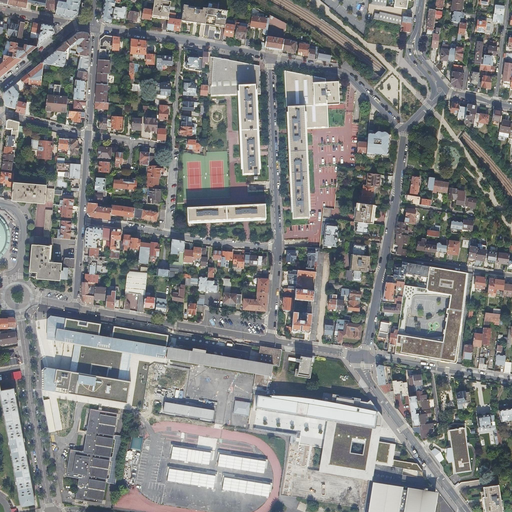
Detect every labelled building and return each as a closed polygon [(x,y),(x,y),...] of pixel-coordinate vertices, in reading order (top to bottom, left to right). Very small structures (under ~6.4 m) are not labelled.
[(20,7),(26,8),(27,2),(27,0),(8,0),(7,4),(20,7)] [(51,8),(56,9),(58,1),(53,0),(47,0),(46,9),(51,10),(51,8)] [(80,0),(67,0),(66,4),(64,4),(65,2),(58,1),(56,9),(55,14),(72,18),(78,13),(80,0)] [(117,17),(128,19),(129,11),(129,10),(126,9),(127,7),(126,7),(127,5),(126,5),(127,1),(124,0),(120,0),(120,2),(123,4),(123,6),(122,6),(122,7),(117,6),(117,4),(119,5),(120,3),(116,2),(115,4),(115,6),(113,18),(117,18),(117,17)] [(168,18),(169,14),(171,2),(169,2),(158,0),(154,0),(154,3),(154,7),(153,8),(153,10),(152,16),(166,18),(168,18)] [(395,0),(394,7),(407,9),(407,0),(408,0),(411,0),(395,0)] [(436,0),(435,8),(442,9),(442,10),(443,10),(443,9),(444,0),(436,0)] [(453,0),(452,10),(454,11),(461,12),(463,0),(453,0)] [(226,17),(227,10),(218,9),(219,2),(208,1),(207,9),(205,22),(215,24),(225,25),(225,23),(226,17)] [(106,23),(111,24),(113,18),(111,17),(110,16),(110,13),(112,13),(113,9),(111,8),(111,5),(115,6),(115,4),(105,2),(105,3),(104,7),(104,10),(103,14),(102,18),(106,23)] [(205,22),(207,9),(203,8),(202,10),(187,8),(188,6),(184,5),(182,20),(205,24),(205,22)] [(494,14),(503,15),(504,6),(495,5),(494,14)] [(436,10),(429,8),(426,35),(433,36),(433,33),(435,21),(435,17),(436,11),(436,10)] [(142,18),(151,20),(152,16),(153,10),(143,9),(142,18)] [(129,11),(128,19),(137,21),(139,12),(129,11)] [(461,12),(454,11),(453,14),(452,14),(451,21),(453,21),(453,23),(455,23),(459,24),(460,22),(460,21),(461,12)] [(402,21),(403,17),(380,12),(379,14),(374,13),(373,18),(395,23),(401,24),(402,21)] [(412,23),(412,17),(407,17),(407,13),(403,12),(403,17),(402,21),(412,23)] [(173,30),(175,19),(171,18),(172,17),(172,15),(169,14),(168,18),(167,29),(173,30)] [(285,30),(287,23),(270,14),(269,18),(268,23),(285,30)] [(492,19),(486,18),(486,21),(484,32),(491,33),(492,24),(496,24),(496,22),(502,23),(503,15),(494,14),(493,14),(492,19)] [(258,27),(259,17),(252,16),(249,16),(248,24),(248,26),(258,27)] [(267,34),(268,23),(269,18),(259,17),(258,27),(263,28),(263,33),(264,34),(267,34)] [(182,20),(175,19),(173,30),(180,31),(182,20)] [(484,32),(486,21),(484,21),(477,20),(476,31),(484,32)] [(400,31),(410,32),(412,23),(402,21),(401,24),(401,25),(401,26),(404,26),(404,29),(401,28),(400,31)] [(467,22),(460,21),(460,22),(459,24),(457,40),(464,41),(464,38),(463,38),(461,37),(461,34),(464,34),(465,34),(465,31),(466,31),(466,27),(467,22)] [(25,44),(27,45),(27,43),(28,38),(24,37),(23,38),(22,38),(24,23),(20,22),(16,43),(18,43),(25,44)] [(247,28),(248,26),(248,24),(235,22),(235,25),(234,28),(237,28),(236,37),(241,38),(246,39),(247,28)] [(27,45),(37,47),(37,46),(40,33),(41,29),(42,24),(33,23),(31,32),(30,37),(35,38),(34,44),(27,43),(27,45)] [(234,28),(235,25),(225,23),(225,25),(225,27),(223,35),(233,37),(234,28)] [(7,24),(5,31),(8,31),(8,34),(16,36),(18,25),(13,24),(10,24),(10,25),(7,24)] [(40,33),(37,46),(54,33),(53,27),(52,27),(42,24),(41,29),(44,29),(40,33)] [(433,36),(431,47),(438,47),(440,30),(436,30),(436,34),(433,33),(433,36)] [(79,55),(89,57),(90,37),(88,34),(82,33),(76,34),(56,50),(69,53),(70,48),(75,44),(79,45),(79,47),(78,48),(78,52),(78,53),(79,53),(79,55)] [(112,46),(113,37),(105,35),(100,39),(100,45),(103,45),(103,43),(105,41),(106,42),(107,43),(109,43),(109,45),(112,46)] [(282,50),(284,40),(266,37),(265,45),(265,47),(282,50)] [(146,43),(147,42),(131,39),(130,53),(137,54),(137,52),(139,52),(138,57),(143,57),(144,54),(146,54),(146,48),(146,43)] [(290,41),(284,40),(282,50),(287,51),(294,52),(296,42),(290,41)] [(464,41),(457,40),(457,42),(456,44),(455,51),(454,59),(461,60),(464,41)] [(7,51),(6,56),(22,59),(37,47),(27,45),(25,44),(24,49),(20,48),(21,47),(18,46),(17,46),(18,43),(16,43),(11,42),(9,51),(10,51),(9,51),(7,51)] [(308,55),(309,46),(309,45),(299,43),(298,51),(303,51),(302,55),(308,55)] [(440,59),(448,61),(449,50),(450,45),(442,44),(440,59)] [(455,51),(456,44),(450,44),(450,45),(449,50),(448,61),(454,61),(454,59),(455,51)] [(487,55),(493,56),(495,56),(496,46),(489,45),(487,55)] [(317,52),(318,47),(309,46),(308,55),(308,58),(316,59),(317,53),(317,52)] [(111,63),(111,55),(105,54),(106,49),(99,48),(98,73),(109,74),(110,63),(111,63)] [(69,53),(56,50),(41,63),(50,65),(66,68),(69,53)] [(195,71),(202,71),(202,67),(203,51),(203,50),(199,50),(199,57),(193,56),(188,56),(187,61),(186,61),(186,65),(188,65),(188,67),(195,68),(195,71)] [(481,53),(475,52),(474,61),(473,61),(472,63),(480,64),(481,57),(481,54),(481,53)] [(331,55),(317,53),(316,59),(330,62),(331,55)] [(145,69),(148,69),(148,66),(147,65),(147,64),(154,64),(155,55),(146,54),(145,69)] [(480,64),(493,65),(493,60),(492,60),(493,56),(487,55),(484,54),(483,57),(481,57),(480,64)] [(0,76),(10,68),(22,59),(6,56),(4,55),(3,63),(2,62),(0,64),(0,65),(0,66),(0,76)] [(156,70),(161,70),(162,65),(172,66),(172,56),(171,56),(168,56),(157,55),(156,70)] [(207,95),(207,96),(226,95),(239,94),(238,85),(255,84),(255,94),(260,94),(259,66),(240,62),(217,57),(213,57),(210,57),(209,77),(208,85),(207,95)] [(50,65),(41,63),(30,72),(29,84),(28,87),(29,87),(29,84),(32,84),(39,85),(41,85),(43,68),(50,69),(50,65)] [(502,83),(510,85),(511,77),(511,74),(511,69),(511,63),(505,63),(503,73),(504,73),(502,83)] [(479,67),(479,69),(489,70),(489,72),(493,72),(493,65),(480,64),(479,67)] [(77,80),(87,82),(87,72),(79,70),(78,73),(76,72),(75,76),(77,77),(77,80)] [(292,210),(292,219),(309,218),(307,185),(305,130),(304,111),(305,111),(306,129),(315,128),(328,128),(327,115),(327,110),(327,105),(338,104),(337,82),(325,82),(325,79),(288,71),(284,70),(285,93),(286,106),(287,106),(289,149),(290,173),(292,210)] [(452,71),(450,83),(455,87),(462,89),(464,73),(452,71)] [(476,83),(477,83),(478,75),(479,72),(471,71),(470,82),(473,82),(473,83),(476,84),(476,83)] [(29,84),(30,72),(20,79),(26,86),(28,87),(29,84)] [(107,84),(108,84),(109,74),(98,73),(97,84),(107,84)] [(477,83),(477,86),(485,87),(489,88),(491,77),(478,75),(477,83)] [(26,86),(20,79),(13,86),(18,92),(21,90),(26,86)] [(86,100),(87,82),(77,80),(76,80),(75,88),(74,99),(75,99),(86,100)] [(155,99),(166,100),(167,95),(170,95),(170,84),(161,83),(156,83),(155,99)] [(195,84),(184,83),(184,89),(183,94),(195,95),(195,84)] [(107,93),(108,94),(108,92),(107,92),(107,84),(97,84),(96,93),(107,93)] [(238,85),(239,94),(239,103),(240,118),(241,137),(242,161),(242,175),(259,174),(259,168),(258,152),(257,138),(257,124),(256,110),(255,96),(255,94),(255,84),(238,85)] [(66,112),(66,111),(68,99),(68,97),(58,96),(59,96),(60,85),(56,85),(56,88),(54,88),(53,96),(47,95),(45,111),(46,111),(47,112),(51,112),(52,112),(52,110),(66,112)] [(200,94),(207,95),(208,85),(200,85),(200,94)] [(18,92),(13,86),(5,92),(5,93),(4,93),(4,94),(4,95),(5,104),(6,105),(6,106),(7,106),(8,106),(16,109),(18,98),(19,93),(18,92)] [(107,93),(96,93),(96,102),(106,102),(107,93)] [(16,111),(25,113),(26,104),(20,102),(21,98),(18,98),(16,109),(16,111)] [(85,105),(86,100),(75,99),(74,108),(81,108),(82,106),(82,105),(83,105),(85,105)] [(197,105),(197,102),(191,101),(183,101),(183,104),(182,109),(193,110),(193,105),(197,105)] [(459,106),(459,105),(452,103),(451,112),(458,113),(459,106)] [(464,119),(463,124),(472,132),(473,127),(475,113),(476,106),(467,104),(466,107),(466,111),(469,111),(468,116),(465,115),(464,119)] [(458,113),(457,117),(464,119),(465,115),(466,111),(466,107),(459,106),(458,113)] [(159,109),(158,119),(167,119),(168,110),(159,109)] [(502,111),(493,110),(492,120),(500,122),(501,119),(502,111)] [(84,117),(85,112),(66,111),(66,112),(66,117),(69,117),(72,117),(72,120),(74,120),(74,121),(80,121),(81,117),(84,117)] [(475,113),(473,127),(477,128),(478,122),(487,124),(487,122),(488,119),(488,116),(484,115),(484,114),(483,113),(482,113),(481,113),(480,113),(480,114),(475,113)] [(111,115),(108,115),(107,119),(107,128),(121,129),(122,117),(112,117),(112,119),(111,119),(111,115)] [(181,126),(195,127),(196,124),(191,123),(191,117),(182,116),(181,126)] [(132,129),(141,130),(142,117),(137,117),(137,119),(132,119),(132,129)] [(100,128),(107,129),(107,128),(107,119),(101,118),(101,121),(100,121),(99,125),(101,125),(100,128)] [(144,130),(150,131),(150,132),(156,133),(157,119),(145,118),(144,130)] [(19,122),(8,119),(7,120),(6,128),(11,128),(11,136),(15,136),(17,137),(19,122)] [(500,122),(499,130),(509,132),(510,124),(510,122),(511,120),(501,119),(500,122)] [(158,125),(157,141),(160,141),(160,142),(165,143),(166,126),(158,125)] [(181,126),(180,134),(195,135),(196,130),(195,130),(195,127),(181,126)] [(368,130),(367,138),(367,146),(366,152),(370,152),(370,153),(380,154),(386,155),(386,153),(387,153),(389,138),(388,138),(388,136),(384,132),(382,132),(376,132),(374,133),(374,134),(373,134),(374,131),(368,130)] [(63,137),(63,134),(59,133),(58,148),(68,149),(69,139),(64,139),(64,138),(64,137),(63,137)] [(7,146),(14,147),(15,136),(11,136),(8,136),(8,137),(6,138),(6,139),(8,140),(7,142),(6,143),(6,144),(7,146)] [(70,138),(69,139),(68,149),(68,153),(77,154),(78,145),(76,145),(77,141),(76,140),(73,139),(72,138),(70,138)] [(52,146),(53,146),(53,142),(47,141),(47,140),(44,139),(44,141),(37,140),(32,139),(31,151),(35,152),(35,157),(50,159),(51,150),(52,147),(52,146)] [(192,148),(192,151),(195,152),(196,152),(200,153),(200,145),(198,143),(196,143),(196,141),(188,140),(188,148),(192,148)] [(366,143),(358,142),(357,152),(365,152),(366,143)] [(100,161),(109,162),(109,158),(110,158),(111,148),(98,147),(98,157),(101,157),(100,161)] [(118,163),(127,164),(128,153),(127,153),(122,153),(116,152),(115,162),(115,167),(118,167),(118,163)] [(139,165),(148,165),(149,156),(149,152),(140,152),(139,165)] [(4,153),(4,161),(12,162),(13,162),(14,154),(4,153)] [(12,162),(4,161),(3,169),(12,170),(12,162)] [(109,172),(109,162),(100,161),(99,171),(109,172)] [(74,177),(80,178),(81,164),(64,163),(57,162),(56,171),(65,172),(65,179),(74,180),(74,177)] [(147,177),(158,178),(159,178),(159,170),(162,171),(162,166),(153,166),(148,165),(147,177)] [(9,173),(2,172),(1,183),(5,183),(4,188),(7,188),(8,185),(12,185),(12,178),(8,177),(9,173)] [(381,174),(368,173),(366,185),(375,187),(379,187),(381,174)] [(417,193),(417,190),(419,178),(412,176),(409,192),(417,194),(417,193)] [(147,188),(150,189),(157,189),(158,178),(147,177),(147,183),(148,183),(147,188)] [(113,183),(114,179),(107,178),(96,178),(95,190),(98,190),(105,191),(105,182),(113,183)] [(113,188),(127,189),(128,180),(114,179),(113,183),(113,188)] [(127,189),(136,190),(136,188),(137,179),(132,179),(132,181),(128,180),(127,189)] [(447,193),(448,183),(437,181),(436,191),(447,193)] [(45,201),(54,202),(54,194),(55,190),(55,188),(47,188),(47,187),(33,185),(33,184),(23,183),(23,185),(15,184),(15,182),(14,182),(12,200),(16,200),(41,202),(45,202),(45,201)] [(365,204),(372,205),(375,187),(366,185),(363,185),(362,199),(365,200),(365,204)] [(458,191),(458,189),(449,188),(448,198),(456,199),(458,191)] [(147,196),(147,204),(159,204),(160,189),(157,189),(150,189),(149,194),(150,194),(150,196),(147,196)] [(106,196),(106,191),(105,191),(98,190),(97,194),(94,194),(94,202),(102,202),(102,196),(106,196)] [(463,192),(458,191),(456,199),(456,204),(463,205),(464,193),(463,193),(463,192)] [(412,200),(412,203),(418,204),(419,198),(420,197),(405,194),(405,198),(405,199),(410,200),(410,199),(412,200)] [(60,200),(60,205),(65,205),(73,206),(73,201),(73,196),(64,196),(63,200),(60,200)] [(476,199),(468,197),(466,204),(468,205),(468,206),(475,207),(476,199)] [(343,201),(335,200),(335,208),(342,209),(343,201)] [(110,219),(111,214),(111,209),(101,207),(100,207),(98,208),(97,207),(97,204),(88,203),(87,214),(90,216),(110,219)] [(372,205),(365,204),(356,203),(354,221),(356,222),(357,222),(367,223),(371,224),(373,205),(372,205)] [(255,204),(187,207),(188,222),(195,222),(265,219),(265,216),(265,204),(255,204)] [(73,206),(65,205),(64,217),(72,217),(73,206)] [(122,215),(123,206),(111,205),(111,209),(111,214),(122,215)] [(134,217),(134,208),(123,206),(122,215),(134,217)] [(157,212),(134,208),(134,217),(140,218),(142,218),(156,221),(157,212)] [(324,208),(323,217),(328,218),(331,218),(332,208),(324,208)] [(51,234),(53,210),(46,209),(44,237),(51,237),(51,234)] [(407,209),(404,223),(405,223),(414,224),(415,218),(414,218),(415,210),(407,209)] [(326,222),(325,234),(337,236),(337,235),(338,231),(337,231),(338,226),(330,225),(330,222),(327,222),(328,218),(323,217),(322,222),(326,222)] [(71,221),(62,220),(61,229),(70,230),(71,221)] [(472,230),(473,220),(470,220),(470,221),(463,220),(463,222),(462,229),(472,230)] [(404,223),(398,221),(397,225),(395,233),(396,233),(404,235),(407,235),(407,232),(404,231),(405,223),(404,223)] [(462,230),(462,229),(463,222),(453,221),(453,225),(451,224),(450,228),(462,230)] [(367,223),(357,222),(356,233),(359,233),(360,232),(367,233),(368,228),(367,228),(367,223)] [(431,231),(427,230),(427,233),(426,235),(437,237),(438,237),(439,236),(440,226),(435,225),(434,229),(431,229),(431,231)] [(102,236),(102,228),(89,226),(86,228),(85,247),(90,247),(96,248),(97,241),(97,240),(96,239),(98,238),(99,238),(99,240),(98,240),(99,240),(99,241),(101,241),(102,236)] [(111,229),(102,228),(102,236),(111,237),(111,229)] [(61,229),(58,229),(58,234),(61,234),(61,238),(70,238),(70,230),(61,229)] [(121,231),(111,229),(111,237),(110,250),(116,250),(117,244),(115,243),(113,243),(114,240),(120,240),(121,231)] [(404,235),(396,233),(395,244),(398,245),(396,253),(401,254),(402,249),(403,242),(404,235)] [(337,236),(325,234),(324,247),(327,247),(327,244),(336,245),(336,240),(337,240),(337,236)] [(124,241),(120,240),(120,249),(127,250),(127,246),(130,247),(131,238),(131,236),(124,235),(124,241)] [(438,237),(437,237),(436,246),(435,251),(445,252),(446,245),(448,245),(448,240),(441,239),(442,238),(438,237)] [(131,238),(130,247),(129,250),(131,250),(131,248),(140,249),(140,241),(140,240),(138,240),(138,238),(131,238)] [(307,247),(308,247),(308,238),(284,239),(284,240),(307,240),(307,247)] [(425,244),(426,239),(420,238),(420,240),(418,240),(416,249),(424,250),(425,244)] [(185,242),(172,239),(170,257),(172,257),(172,253),(178,254),(179,250),(180,250),(179,262),(172,261),(172,264),(183,265),(183,262),(184,250),(185,246),(185,242)] [(469,248),(470,246),(470,240),(463,239),(462,247),(469,248)] [(459,242),(448,240),(448,245),(446,253),(457,254),(459,242)] [(140,241),(140,249),(138,262),(148,262),(150,244),(145,243),(145,242),(140,241)] [(151,243),(150,255),(158,256),(159,244),(156,244),(156,243),(151,243)] [(354,243),(353,254),(363,255),(364,251),(365,251),(365,246),(357,245),(358,243),(354,243)] [(38,245),(33,244),(32,257),(31,270),(35,270),(35,277),(56,279),(56,280),(60,280),(60,279),(61,270),(62,263),(49,262),(51,246),(46,246),(46,245),(38,245)] [(484,258),(486,250),(487,246),(481,245),(480,246),(480,247),(482,247),(481,250),(476,249),(475,259),(484,261),(484,258)] [(475,259),(476,249),(476,247),(470,246),(469,248),(468,258),(475,259)] [(96,248),(90,247),(89,256),(98,257),(99,248),(96,248)] [(193,247),(193,250),(193,257),(201,258),(201,257),(201,255),(202,248),(193,247)] [(309,254),(308,260),(314,260),(316,261),(317,256),(317,254),(317,251),(319,251),(320,248),(308,247),(307,254),(309,254)] [(193,250),(184,250),(183,262),(192,262),(193,257),(193,250)] [(244,264),(257,265),(258,256),(250,256),(250,250),(245,250),(245,255),(244,264)] [(284,250),(284,253),(287,254),(286,261),(293,262),(293,258),(295,258),(296,253),(297,253),(297,251),(291,250),(284,250)] [(495,262),(496,253),(489,252),(489,250),(486,250),(484,258),(487,258),(487,261),(495,262)] [(213,251),(213,259),(219,260),(219,262),(218,262),(217,268),(220,269),(220,266),(221,256),(221,251),(213,251)] [(222,256),(221,256),(220,266),(224,266),(224,267),(228,267),(228,261),(228,260),(231,260),(232,252),(223,251),(222,256)] [(317,254),(317,256),(316,261),(316,262),(316,268),(315,271),(315,278),(314,290),(309,333),(309,340),(316,341),(324,251),(319,251),(317,251),(317,254)] [(504,254),(496,252),(496,253),(495,262),(508,264),(508,260),(509,255),(506,254),(506,252),(504,251),(504,254)] [(245,255),(233,254),(233,260),(232,267),(244,268),(244,264),(245,255)] [(353,254),(352,254),(351,268),(349,268),(349,270),(353,270),(361,271),(366,272),(368,256),(363,255),(353,254)] [(98,257),(89,256),(89,265),(101,266),(102,266),(102,261),(104,261),(105,257),(100,257),(98,257)] [(266,257),(258,256),(257,265),(257,273),(261,273),(261,270),(262,270),(262,265),(265,265),(266,257)] [(73,268),(74,258),(65,257),(64,267),(73,268)] [(314,260),(308,260),(307,265),(306,265),(306,269),(313,270),(313,267),(316,268),(316,262),(314,262),(314,260)] [(393,277),(387,276),(386,280),(404,282),(405,282),(405,279),(402,278),(403,273),(406,273),(407,263),(408,261),(403,260),(402,268),(396,267),(395,272),(394,272),(393,277)] [(426,285),(428,267),(407,263),(406,273),(406,274),(412,275),(412,277),(414,277),(415,275),(418,275),(418,278),(422,278),(422,281),(418,281),(418,284),(426,285)] [(169,269),(158,268),(157,275),(168,276),(174,277),(175,272),(182,273),(183,265),(172,264),(169,264),(169,269)] [(101,266),(89,265),(88,274),(96,274),(96,271),(101,271),(101,266)] [(61,270),(60,279),(67,279),(67,277),(73,277),(73,268),(64,267),(63,267),(63,270),(61,270)] [(404,285),(401,304),(400,313),(398,330),(396,345),(395,353),(454,363),(458,358),(463,312),(465,293),(468,273),(428,267),(426,285),(425,289),(404,285)] [(289,283),(288,289),(295,289),(295,288),(295,285),(296,284),(297,270),(293,269),(292,272),(288,271),(288,276),(289,276),(289,280),(290,280),(292,280),(291,283),(290,283),(289,283)] [(296,284),(295,285),(300,286),(302,285),(302,281),(299,279),(302,276),(315,278),(315,271),(297,269),(297,270),(296,284)] [(346,270),(345,277),(346,277),(346,280),(352,280),(360,281),(361,271),(353,270),(349,270),(346,270)] [(137,272),(127,271),(125,292),(132,292),(139,293),(137,311),(143,312),(144,306),(145,292),(147,277),(147,275),(147,272),(137,272)] [(258,283),(257,291),(267,292),(269,274),(262,273),(261,278),(258,278),(258,283)] [(88,274),(87,274),(87,279),(87,282),(95,283),(98,283),(99,274),(96,274),(88,274)] [(331,276),(329,276),(329,283),(337,284),(338,277),(331,276)] [(198,283),(198,286),(198,290),(217,292),(217,285),(214,284),(214,280),(212,280),(207,280),(208,277),(199,277),(199,279),(198,283)] [(485,278),(473,277),(471,288),(473,288),(474,288),(475,288),(476,288),(484,288),(485,278)] [(502,295),(504,284),(504,280),(489,279),(487,292),(494,293),(494,294),(495,295),(496,289),(501,290),(501,291),(500,295),(502,295)] [(404,282),(386,280),(383,299),(392,300),(393,287),(394,283),(396,284),(396,286),(401,287),(401,290),(400,296),(397,296),(397,300),(395,300),(394,304),(397,304),(401,304),(404,285),(404,282)] [(85,282),(82,282),(81,300),(83,302),(93,304),(93,298),(95,287),(95,283),(87,282),(85,282)] [(179,293),(173,293),(172,300),(183,302),(184,294),(185,285),(181,284),(181,287),(180,286),(179,293)] [(511,296),(511,293),(511,285),(504,284),(502,295),(511,296)] [(95,287),(93,298),(100,299),(100,300),(105,300),(106,288),(103,288),(103,286),(99,286),(99,288),(95,287)] [(295,288),(295,289),(295,292),(294,299),(308,300),(306,312),(305,312),(304,313),(302,313),(302,320),(297,319),(298,312),(293,311),(291,331),(307,332),(309,333),(314,290),(303,288),(303,287),(302,287),(302,288),(295,288)] [(341,288),(341,289),(341,295),(346,295),(350,294),(349,300),(359,301),(359,297),(360,297),(361,292),(350,291),(350,289),(343,289),(341,288)] [(115,308),(119,308),(120,300),(115,299),(116,291),(112,291),(112,296),(107,296),(106,306),(115,308)] [(267,292),(257,291),(256,300),(244,299),(243,309),(266,311),(267,292)] [(132,292),(125,292),(124,305),(131,305),(132,292)] [(150,292),(145,292),(144,306),(154,308),(155,297),(150,297),(150,292)] [(337,294),(334,294),(334,300),(329,299),(328,308),(336,309),(336,300),(337,294)] [(290,295),(287,295),(287,298),(285,297),(283,297),(282,308),(292,309),(293,298),(289,298),(290,295)] [(336,300),(336,309),(343,309),(344,298),(340,297),(340,300),(336,300)] [(349,300),(346,299),(345,309),(348,309),(348,312),(353,312),(353,310),(359,310),(359,305),(358,305),(359,301),(349,300)] [(165,312),(166,304),(156,303),(155,310),(163,311),(165,312)] [(197,304),(188,303),(188,313),(191,313),(191,314),(196,314),(196,311),(197,304)] [(400,313),(401,304),(397,304),(396,308),(385,307),(384,312),(393,313),(400,313)] [(492,313),(485,311),(482,334),(480,345),(488,346),(490,329),(488,328),(489,321),(494,321),(494,324),(499,324),(500,318),(500,314),(492,313)] [(352,315),(345,315),(344,319),(343,336),(348,336),(349,329),(355,331),(354,337),(360,338),(361,331),(360,331),(361,324),(351,323),(352,315)] [(269,375),(277,377),(282,350),(260,346),(260,347),(252,345),(251,349),(259,353),(257,362),(206,353),(206,350),(193,348),(192,351),(167,347),(168,336),(114,326),(112,338),(99,335),(100,324),(66,318),(65,330),(57,329),(55,340),(74,343),(123,351),(256,373),(269,375)] [(337,342),(342,342),(343,336),(344,319),(336,319),(335,330),(338,331),(338,334),(337,342)] [(389,323),(380,322),(379,331),(387,333),(389,323)] [(325,324),(324,334),(332,335),(333,323),(330,323),(329,325),(325,324)] [(16,329),(15,329),(8,330),(7,330),(7,333),(0,334),(0,344),(17,341),(16,335),(17,334),(16,329)] [(396,345),(398,330),(394,330),(393,333),(390,333),(389,344),(396,345)] [(480,345),(482,334),(474,333),(473,342),(472,346),(480,347),(480,345)] [(472,346),(473,342),(466,341),(466,343),(465,343),(463,359),(471,360),(472,346)] [(495,365),(504,366),(505,355),(500,355),(501,346),(501,345),(501,341),(497,341),(495,365)] [(123,351),(74,343),(70,371),(47,367),(44,371),(44,390),(127,403),(131,381),(118,380),(123,351)] [(297,374),(309,376),(311,361),(314,362),(315,356),(311,355),(311,357),(305,356),(306,354),(301,353),(301,355),(300,355),(300,359),(296,358),(296,361),(299,362),(302,362),(302,364),(299,363),(297,374)] [(0,366),(18,363),(17,357),(14,357),(7,358),(0,359),(0,366)] [(479,358),(478,368),(487,370),(488,365),(487,365),(483,364),(484,358),(481,358),(479,358)] [(389,383),(387,366),(383,366),(376,364),(378,383),(385,392),(387,392),(390,391),(389,387),(389,383)] [(22,378),(20,371),(10,373),(11,378),(13,380),(22,378)] [(269,375),(256,373),(252,394),(265,396),(269,375)] [(420,375),(413,376),(414,386),(422,385),(420,375)] [(408,395),(406,382),(402,383),(400,381),(396,381),(396,380),(392,380),(393,393),(399,392),(400,399),(403,399),(404,397),(403,395),(408,395)] [(31,486),(27,464),(28,464),(28,460),(27,460),(22,432),(22,428),(21,428),(17,406),(18,406),(17,402),(16,402),(14,388),(1,391),(0,386),(0,393),(1,393),(21,506),(35,503),(32,489),(33,489),(32,485),(31,486)] [(426,400),(425,395),(422,395),(422,390),(415,391),(415,395),(416,401),(421,400),(426,400)] [(296,415),(297,406),(301,407),(300,416),(350,424),(346,452),(328,449),(325,470),(369,477),(370,472),(371,472),(372,466),(371,466),(372,461),(375,462),(375,464),(423,472),(417,463),(390,459),(391,457),(393,457),(395,444),(379,441),(371,440),(373,429),(375,430),(376,427),(381,427),(382,418),(382,416),(381,415),(370,400),(362,406),(361,407),(359,407),(360,398),(323,392),(322,400),(310,398),(298,397),(285,396),(273,396),(271,396),(271,397),(273,397),(272,399),(257,396),(255,408),(296,415)] [(460,394),(456,394),(458,409),(463,409),(462,404),(467,403),(471,402),(469,392),(465,393),(465,392),(460,393),(460,394)] [(416,401),(415,395),(408,396),(412,425),(419,424),(418,415),(418,413),(415,413),(415,412),(415,411),(417,410),(416,401)] [(429,408),(428,399),(427,399),(426,400),(421,400),(422,409),(429,408)] [(233,413),(249,415),(251,402),(235,400),(233,413)] [(163,411),(213,420),(215,410),(165,402),(163,411)] [(102,504),(106,482),(106,478),(117,413),(91,408),(84,452),(71,449),(67,475),(79,478),(76,499),(102,504)] [(501,416),(501,421),(511,419),(511,408),(509,408),(508,408),(504,409),(505,409),(499,410),(500,416),(501,416)] [(419,425),(428,423),(427,416),(431,416),(430,410),(420,411),(420,415),(418,415),(419,424),(419,425)] [(496,444),(498,443),(496,429),(496,428),(495,429),(494,421),(495,421),(494,414),(477,416),(479,432),(494,430),(496,444)] [(421,438),(425,437),(425,434),(433,433),(432,428),(433,428),(432,423),(428,423),(419,425),(420,426),(420,429),(421,433),(421,438)] [(379,441),(381,427),(376,427),(375,430),(373,429),(371,440),(379,441)] [(291,436),(291,434),(254,428),(253,430),(291,436)] [(468,448),(465,428),(461,428),(457,429),(456,428),(454,428),(455,429),(449,430),(452,448),(447,448),(447,458),(449,463),(454,462),(455,473),(471,471),(468,448)] [(130,450),(141,452),(143,438),(133,436),(130,450)] [(435,448),(431,451),(440,463),(444,459),(441,452),(435,448)] [(186,462),(210,464),(210,451),(187,450),(186,462)] [(264,474),(266,461),(242,458),(240,470),(264,474)] [(106,478),(106,482),(113,483),(115,469),(111,469),(110,478),(106,478)] [(208,473),(208,484),(214,484),(214,485),(220,485),(220,473),(208,473)] [(245,493),(269,497),(271,485),(247,481),(245,493)] [(424,491),(374,483),(369,511),(432,511),(436,493),(427,492),(427,490),(424,489),(424,491)] [(502,511),(499,485),(483,488),(485,497),(483,497),(484,511),(502,511)]
